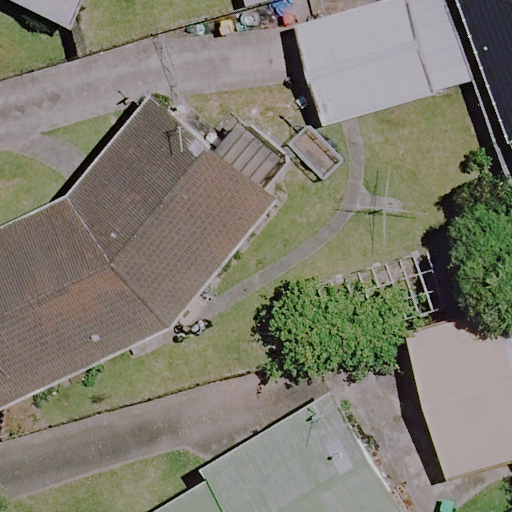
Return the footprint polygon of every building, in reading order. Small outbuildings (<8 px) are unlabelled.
[(6,0),(74,32),(89,0),(6,0)] [(444,96),(414,0),(395,0),(293,32),(297,46),(324,133),(354,124),(444,96)] [(511,0),(471,0),(511,108),(511,0)] [(0,389),(12,412),(169,337),(169,333),(267,195),(146,110),(88,192),(0,238),(0,389)] [(511,464),(511,312),(405,344),(411,366),(446,484),(511,464)] [(402,511),(334,397),(139,511),(402,511)]
